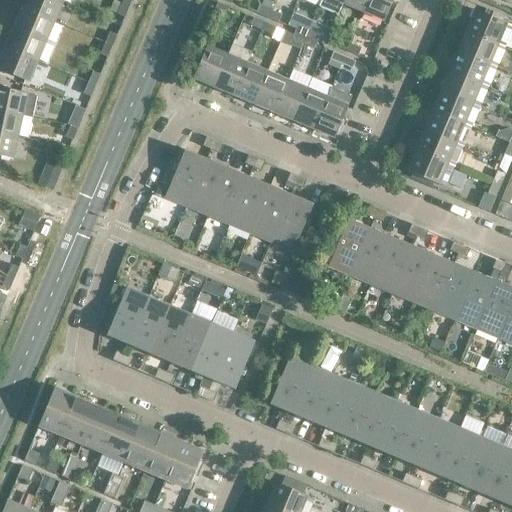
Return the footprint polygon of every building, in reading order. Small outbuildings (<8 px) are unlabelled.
[(62,1),(59,0),(24,0),(22,7),(54,21),(62,1)] [(344,0),(320,0),(318,6),(338,15),(343,4),(344,0)] [(367,0),(344,0),(343,4),(362,12),(367,0)] [(391,0),(367,0),(362,12),(383,21),(391,0)] [(228,7),(217,2),(214,10),(225,14),(228,7)] [(129,6),(121,3),(117,14),(124,17),(129,6)] [(259,5),(255,12),(266,17),(270,10),(259,5)] [(54,21),(22,7),(13,27),(45,41),(54,21)] [(281,15),(270,10),(266,17),(277,22),(281,15)] [(511,25),(474,10),(469,23),(466,31),(505,47),(511,29),(511,25)] [(264,22),(253,18),(250,25),(261,30),(264,22)] [(275,27),(264,22),(261,30),(272,34),(275,27)] [(297,25),(295,29),(294,32),(305,37),(308,29),(297,25)] [(45,41),(13,27),(5,47),(37,61),(45,41)] [(319,34),(308,29),(305,37),(316,41),(319,34)] [(109,31),(105,42),(112,46),(117,35),(109,31)] [(505,47),(466,31),(457,51),(496,67),(505,47)] [(305,37),(294,32),(291,39),(302,44),(305,37)] [(316,41),(305,37),(302,44),(313,49),(316,41)] [(338,39),(335,46),(346,51),(349,43),(338,39)] [(112,46),(105,42),(100,54),(107,57),(112,46)] [(360,48),(349,43),(346,51),(357,55),(360,48)] [(232,44),(227,55),(214,87),(233,95),(247,63),(252,52),(232,44)] [(193,78),(214,87),(227,55),(207,46),(193,78)] [(37,61),(5,47),(0,58),(0,69),(28,81),(37,61)] [(496,67),(457,51),(449,70),(488,87),(496,67)] [(344,56),(333,52),(330,59),(341,63),(344,56)] [(355,61),(344,56),(341,63),(352,68),(355,61)] [(267,72),(247,63),(233,95),(253,104),(267,72)] [(488,87),(449,70),(440,90),(479,107),(488,87)] [(93,71),(88,82),(95,85),(100,74),(93,71)] [(287,80),(267,72),(253,104),(273,112),(287,80)] [(307,88),(287,80),(273,112),(293,121),(307,88)] [(95,85),(88,82),(83,93),(91,96),(95,85)] [(331,87),(327,97),(313,129),(334,138),(351,96),(331,87)] [(0,110),(22,115),(31,117),(36,96),(0,88),(0,110)] [(327,97),(307,88),(293,121),(313,129),(327,97)] [(479,107),(440,90),(432,110),(471,127),(479,107)] [(22,115),(0,110),(0,132),(17,137),(22,115)] [(471,127),(432,110),(423,130),(463,147),(471,127)] [(74,115),(70,126),(77,129),(82,118),(74,115)] [(77,129),(70,126),(65,137),(72,140),(77,129)] [(463,147),(423,130),(415,150),(454,167),(463,147)] [(17,137),(0,132),(0,155),(13,158),(17,137)] [(214,140),(206,137),(202,146),(210,149),(214,140)] [(222,144),(214,140),(210,149),(219,153),(222,144)] [(206,159),(184,150),(164,198),(186,207),(206,159)] [(454,167),(415,150),(406,171),(445,187),(454,167)] [(256,158),(248,155),(244,163),(252,167),(256,158)] [(264,162),(256,158),(252,167),(261,170),(264,162)] [(227,168),(206,159),(186,207),(207,216),(227,168)] [(248,177),(227,168),(207,216),(228,225),(248,177)] [(51,190),(57,176),(41,169),(35,183),(51,190)] [(497,171),(492,182),(500,186),(505,174),(497,171)] [(298,176),(290,172),(286,181),(294,185),(298,176)] [(306,179),(298,176),(294,185),(302,188),(306,179)] [(269,186),(248,177),(228,225),(249,233),(269,186)] [(169,185),(161,181),(156,194),(164,197),(169,185)] [(500,186),(492,182),(487,194),(495,198),(500,186)] [(290,194),(269,186),(249,233),(270,242),(290,194)] [(511,194),(511,190),(505,188),(500,200),(508,203),(511,194)] [(312,204),(290,194),(270,242),(292,252),(312,204)] [(377,209),(369,206),(365,214),(374,218),(377,209)] [(386,213),(377,209),(374,218),(382,221),(386,213)] [(24,210),(18,225),(34,231),(40,217),(24,210)] [(327,267),(349,276),(369,228),(347,219),(327,267)] [(419,227),(411,223),(407,232),(416,236),(419,227)] [(428,230),(419,227),(416,236),(424,239),(428,230)] [(390,237),(369,228),(349,276),(370,285),(390,237)] [(411,246),(390,237),(370,285),(391,294),(411,246)] [(461,245),(453,241),(449,250),(458,253),(461,245)] [(15,254),(23,257),(27,246),(20,243),(15,254)] [(470,248),(461,245),(458,253),(466,257),(470,248)] [(432,254),(411,246),(391,294),(412,302),(432,254)] [(250,258),(241,254),(236,267),(245,271),(250,258)] [(453,263),(432,254),(412,302),(433,311),(453,263)] [(504,263),(495,259),(492,268),(500,271),(504,263)] [(474,272),(453,263),(433,311),(454,320),(474,272)] [(511,266),(504,263),(500,271),(508,275),(511,266)] [(11,264),(6,275),(14,279),(18,268),(11,264)] [(158,275),(161,280),(169,283),(175,282),(179,272),(162,265),(158,275)] [(287,274),(276,269),(270,281),(281,286),(287,274)] [(320,276),(305,270),(296,292),(310,298),(320,276)] [(496,281),(474,272),(454,320),(476,329),(496,281)] [(14,279),(6,275),(2,287),(9,290),(14,279)] [(186,284),(200,290),(203,282),(190,276),(186,284)] [(511,302),(511,287),(496,281),(476,329),(497,338),(511,302)] [(106,336),(128,345),(148,297),(126,288),(106,336)] [(351,299),(342,295),(336,309),(345,313),(351,299)] [(169,306),(148,297),(128,345),(149,354),(169,306)] [(511,302),(497,338),(511,344),(511,302)] [(190,315),(169,306),(149,354),(170,363),(190,315)] [(265,326),(272,310),(261,306),(254,321),(265,326)] [(211,323),(190,315),(170,363),(191,371),(211,323)] [(391,321),(388,328),(396,332),(399,324),(391,321)] [(232,332),(211,323),(191,371),(212,380),(232,332)] [(254,342),(232,332),(212,380),(234,390),(254,342)] [(429,348),(440,353),(444,342),(433,337),(429,348)] [(115,351),(112,360),(120,364),(124,355),(115,351)] [(132,358),(124,355),(120,364),(128,367),(132,358)] [(269,404),(291,414),(311,366),(289,356),(269,404)] [(480,356),(475,368),(482,371),(487,359),(480,356)] [(332,375),(311,366),(291,414),(312,422),(332,375)] [(507,372),(497,368),(494,376),(503,380),(507,372)] [(157,369),(154,378),(162,381),(166,373),(157,369)] [(174,376),(166,373),(162,381),(170,385),(174,376)] [(353,383),(332,375),(312,422),(333,431),(353,383)] [(374,392),(353,383),(333,431),(354,440),(374,392)] [(199,387),(196,396),(204,399),(208,390),(199,387)] [(60,391),(54,389),(38,426),(60,435),(76,396),(61,390),(60,391)] [(216,394),(208,390),(204,399),(212,403),(216,394)] [(395,401),(374,392),(354,440),(375,449),(395,401)] [(97,405),(76,396),(60,435),(81,444),(97,405)] [(416,410),(395,401),(375,449),(396,458),(416,410)] [(118,414),(97,405),(81,444),(102,453),(118,414)] [(438,419),(416,410),(396,458),(417,467),(438,419)] [(139,423),(118,414),(102,453),(123,462),(139,423)] [(459,428),(438,419),(417,467),(439,476),(459,428)] [(279,420),(275,429),(283,433),(287,424),(279,420)] [(160,432),(139,423),(123,462),(144,471),(160,432)] [(295,427),(287,424),(283,433),(291,436),(295,427)] [(480,437),(459,428),(439,476),(460,485),(480,437)] [(176,438),(160,432),(144,471),(165,479),(181,442),(175,440),(176,438)] [(501,446),(480,437),(460,485),(481,494),(501,446)] [(321,438),(317,447),(325,450),(329,441),(321,438)] [(337,445),(329,441),(325,450),(333,454),(337,445)] [(202,451),(181,442),(165,479),(187,489),(202,451)] [(511,477),(511,450),(501,446),(481,494),(502,503),(511,477)] [(39,454),(28,449),(24,460),(35,465),(39,454)] [(69,456),(65,466),(76,470),(80,460),(69,456)] [(363,456),(359,464),(367,468),(371,459),(363,456)] [(379,463),(371,459),(367,468),(375,471),(379,463)] [(32,470),(21,466),(17,477),(28,481),(32,470)] [(76,470),(65,466),(61,476),(72,481),(76,470)] [(111,473),(107,484),(118,488),(122,478),(111,473)] [(405,473),(401,482),(409,486),(413,477),(405,473)] [(39,486),(50,491),(55,481),(43,476),(39,486)] [(421,480),(413,477),(409,486),(418,489),(421,480)] [(511,477),(502,503),(511,506),(511,477)] [(69,486),(58,481),(54,492),(65,496),(69,486)] [(275,482),(269,495),(266,503),(286,511),(308,511),(314,499),(275,482)] [(118,488),(107,484),(103,494),(114,498),(118,488)] [(447,491),(443,500),(452,504),(455,495),(447,491)] [(65,496),(54,492),(50,502),(61,507),(65,496)] [(464,498),(455,495),(452,504),(460,507),(464,498)] [(107,511),(111,504),(101,499),(96,510),(102,511),(107,511)] [(7,500),(1,511),(27,511),(28,510),(7,500)] [(144,501),(140,509),(138,511),(151,511),(154,505),(144,501)] [(286,511),(266,503),(262,511),(286,511)]
